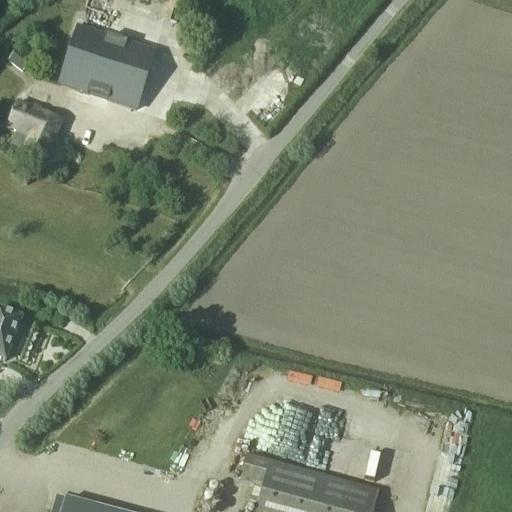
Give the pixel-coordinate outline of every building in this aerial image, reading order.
[(150,0),(185,11),(188,0),(150,0)] [(76,30),(58,84),(132,109),(151,55),(76,30)] [(42,53),(31,44),(23,53),(35,62),(42,53)] [(7,64),(22,75),(31,63),(16,52),(7,64)] [(46,163),(62,126),(16,106),(6,131),(16,135),(10,148),(46,163)] [(27,187),(31,178),(16,170),(11,179),(27,187)] [(0,361),(4,363),(20,320),(0,312),(0,361)] [(457,465),(464,405),(451,403),(444,463),(457,465)] [(58,440),(44,458),(51,464),(65,446),(58,440)] [(372,511),(377,495),(246,459),(240,480),(262,486),(255,511),(372,511)] [(99,511),(56,501),(53,511),(99,511)]
